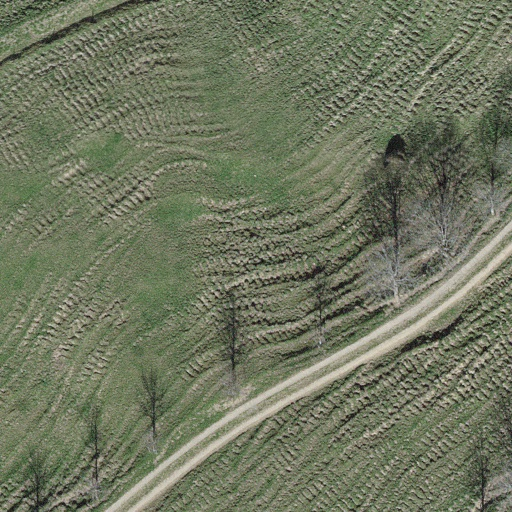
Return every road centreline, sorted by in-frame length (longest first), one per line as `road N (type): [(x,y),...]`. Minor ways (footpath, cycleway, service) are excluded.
road 1 (track): [(136,511),(290,399),(414,332),(467,294),(511,246)]
road 2 (track): [(148,0),(0,58)]
